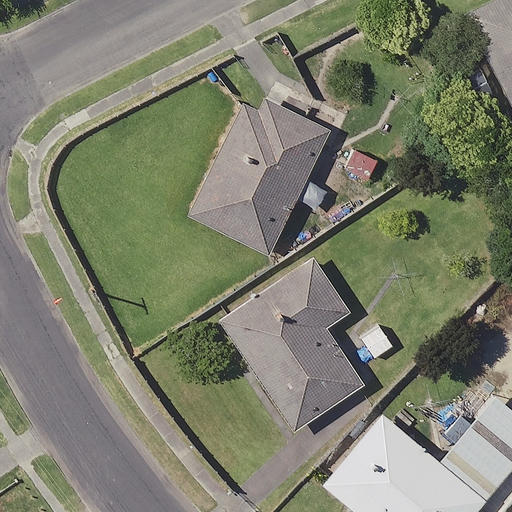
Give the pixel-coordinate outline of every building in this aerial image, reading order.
[(511,0),(480,0),(461,10),(511,108),(511,0)] [(255,108),(239,100),(184,210),(266,251),(329,125),(263,92),(255,108)] [(376,159),(352,147),(342,167),(366,179),(376,159)] [(347,309),(310,254),(219,316),(292,424),(360,378),(324,324),(347,309)] [(377,324),(358,338),(372,356),(391,342),(377,324)] [(468,511),(511,460),(511,407),(493,392),(439,457),(379,407),(317,480),(355,511),(468,511)]
